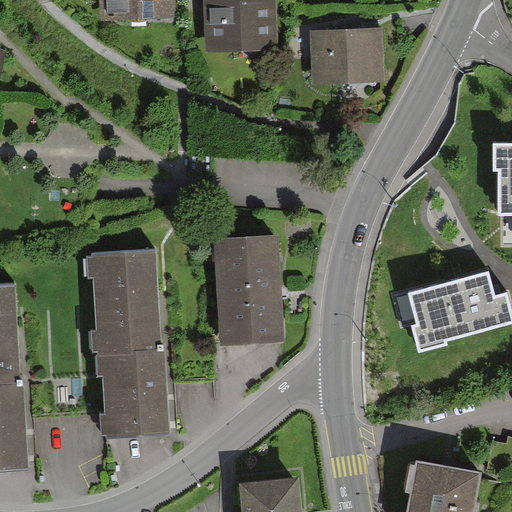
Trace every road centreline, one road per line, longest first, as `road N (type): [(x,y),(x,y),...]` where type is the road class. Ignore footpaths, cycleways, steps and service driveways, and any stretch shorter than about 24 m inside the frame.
road 1 (residential): [(337,373),(298,383),(182,479),(113,511)]
road 2 (residential): [(462,20),(357,208)]
road 3 (residential): [(347,449),(511,407)]
road 4 (residential): [(357,208),(303,182),(205,180)]
